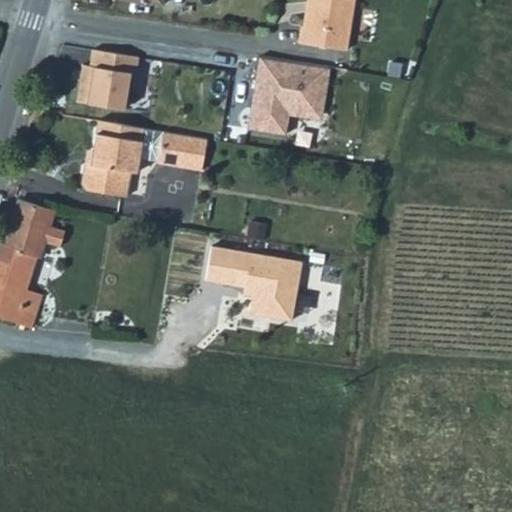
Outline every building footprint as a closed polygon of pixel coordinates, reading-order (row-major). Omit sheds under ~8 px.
[(355,0),(307,0),(305,19),(303,18),(300,35),(349,43),(355,0)] [(83,56),(77,93),(125,100),(131,65),(137,66),(139,48),(93,41),(90,57),(83,56)] [(331,60),(260,48),(254,86),(258,87),(256,100),(252,99),(249,120),(287,127),(290,107),(305,109),(307,101),(324,104),(331,60)] [(146,120),(99,112),(92,153),(85,152),(82,172),(87,179),(127,186),(132,162),(138,163),(141,149),(146,120)] [(146,120),(141,149),(160,152),(165,123),(146,120)] [(209,130),(165,123),(160,152),(160,153),(203,161),(209,130)] [(23,294),(28,279),(38,249),(44,251),(60,203),(20,190),(5,238),(0,236),(0,308),(33,318),(39,299),(23,294)] [(301,263),(211,247),(205,280),(244,287),(243,295),(253,297),(251,311),(291,318),(301,263)] [(39,299),(44,284),(28,279),(23,294),(39,299)]
